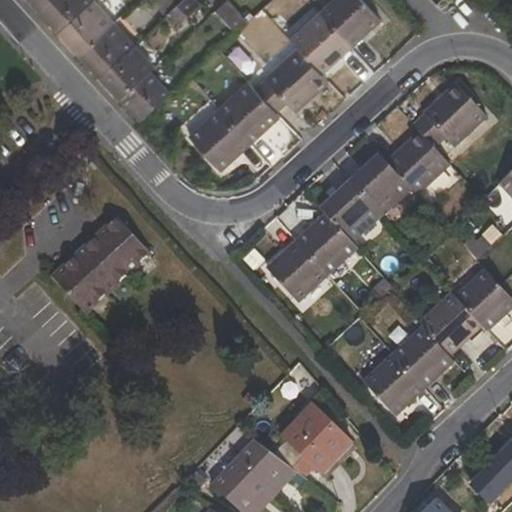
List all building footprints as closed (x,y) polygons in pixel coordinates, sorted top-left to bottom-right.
[(29,0),(39,9),(49,0),(29,0)] [(59,31),(93,0),(92,0),(49,0),(39,9),(59,31)] [(79,53),(113,22),(93,0),(59,31),(79,53)] [(157,0),(154,3),(165,15),(180,0),(157,0)] [(176,28),(200,6),(194,0),(180,0),(165,15),(176,28)] [(225,0),(214,10),(235,34),(248,22),(228,0),(225,0)] [(381,20),(362,0),(333,0),(319,13),(351,48),(381,20)] [(319,13),(290,40),(298,49),(321,74),(351,48),(319,13)] [(99,75),(133,44),(113,22),(79,53),(99,75)] [(121,97),(150,71),(154,67),(133,44),(99,75),(121,97)] [(287,102),(295,112),(328,81),(321,74),(298,49),(264,79),(265,80),(255,89),(276,112),(287,102)] [(141,120),(170,93),(150,71),(121,97),(141,120)] [(255,89),(248,82),(218,109),(250,144),(280,116),(276,112),(255,89)] [(425,114),(427,115),(415,127),(420,133),(437,150),(449,139),(456,146),(487,118),(457,85),(425,114)] [(189,136),(220,171),(250,144),(218,109),(189,136)] [(451,165),(437,150),(420,133),(388,164),(412,189),(418,196),(451,165)] [(412,189),(388,164),(380,155),(351,183),(382,216),(412,189)] [(511,173),(500,184),(511,197),(511,173)] [(353,243),(382,216),(351,183),(321,210),(326,216),(353,243)] [(353,243),(326,216),(297,242),(329,276),(358,250),(353,243)] [(86,315),(150,254),(117,217),(53,278),(86,315)] [(267,269),(298,303),(329,276),(297,242),(267,269)] [(483,327),(489,333),(511,311),(511,299),(501,287),(486,271),(456,298),(483,327)] [(453,294),(419,324),(423,329),(450,357),(483,327),(456,298),(453,294)] [(450,357),(423,329),(393,357),(424,390),(455,362),(450,357)] [(364,383),(395,416),(424,390),(393,357),(364,383)] [(511,425),(511,404),(498,418),(507,428),(511,425)] [(283,437),(286,441),(274,455),(295,472),(306,480),(316,469),(321,474),(353,443),(313,406),(283,437)] [(511,440),(468,483),(489,504),(511,481),(511,440)] [(276,494),(295,472),(274,455),(256,442),(216,485),(243,511),(268,486),(276,494)] [(449,511),(436,500),(423,511),(449,511)]
